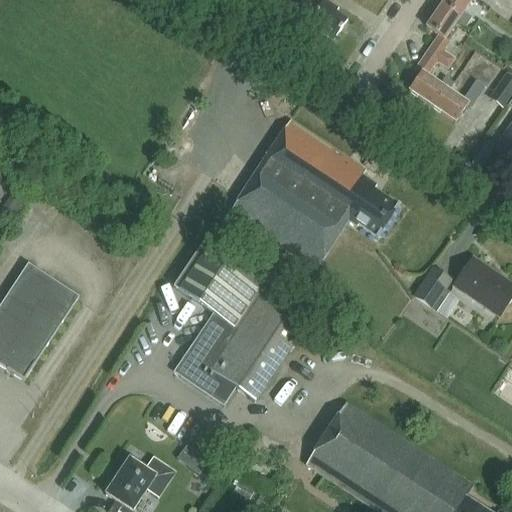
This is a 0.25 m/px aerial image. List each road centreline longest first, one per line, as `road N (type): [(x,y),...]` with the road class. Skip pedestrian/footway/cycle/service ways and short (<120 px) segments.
road 1 (unclassified): [(511,213),(349,102)]
road 2 (unclassified): [(349,102),(199,0)]
road 3 (residential): [(349,102),(419,0)]
